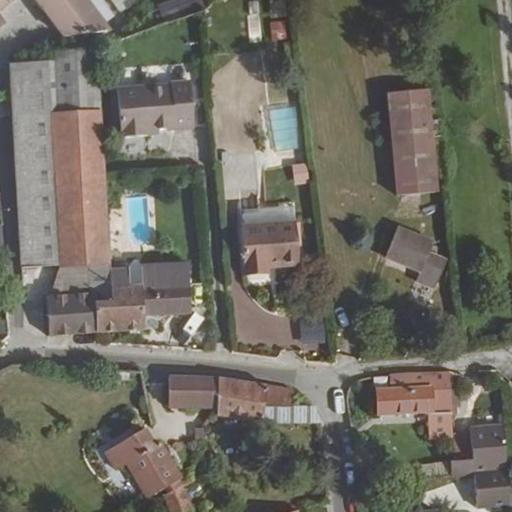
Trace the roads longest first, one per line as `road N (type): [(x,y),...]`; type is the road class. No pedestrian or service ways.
road 1 (residential): [(310,383),(17,350)]
road 2 (residential): [(310,383),(511,356)]
road 3 (unclassified): [(0,164),(17,350)]
road 4 (residential): [(342,511),(332,413),(310,383)]
